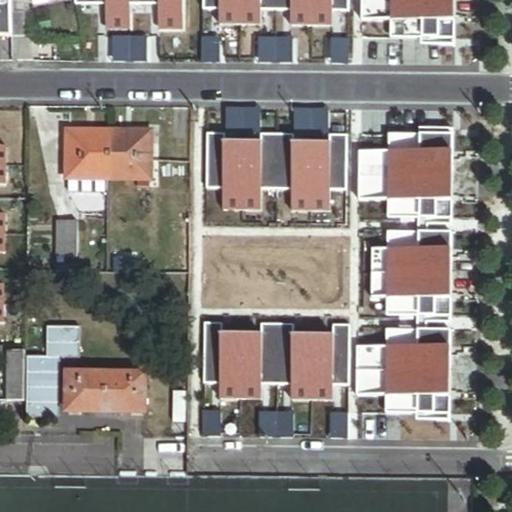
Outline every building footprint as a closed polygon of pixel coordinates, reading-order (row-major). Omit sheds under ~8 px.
[(184,0),(73,0),(75,6),(109,6),(109,30),(131,31),(131,6),(160,7),(160,31),(184,32),(184,0)] [(205,0),(206,11),(221,12),(221,26),(242,27),(242,0),(205,0)] [(242,0),(242,27),(262,27),(262,13),(277,13),(277,0),(242,0)] [(277,0),(277,13),(292,13),(292,28),(313,28),(313,0),(277,0)] [(313,0),(313,28),(334,28),(334,14),(350,14),(350,0),(313,0)] [(366,0),(366,25),(408,25),(408,42),(459,42),(458,0),(366,0)] [(0,38),(11,39),(12,14),(11,4),(0,4),(0,38)] [(24,14),(12,14),(13,39),(24,39),(24,14)] [(408,149),(366,149),(366,197),(408,197),(408,218),(421,219),(421,215),(458,215),(459,132),(409,131),(408,149)] [(109,181),(109,134),(68,133),(67,180),(109,181)] [(150,134),(109,134),(109,181),(150,181),(150,134)] [(226,136),(208,136),(208,191),(224,191),(225,212),(245,212),(245,150),(226,150),(226,136)] [(262,150),(245,150),(245,212),(263,212),(263,191),(280,191),(280,136),(262,137),(262,150)] [(294,137),(280,136),(280,191),(294,191),(293,212),(315,212),(314,150),(295,150),(294,137)] [(331,150),(314,150),(315,212),(332,212),(332,192),(348,191),(349,136),(331,136),(331,150)] [(78,224),(58,224),(57,258),(77,259),(78,224)] [(408,245),(380,245),(380,297),(408,297),(408,318),(421,318),(421,314),(458,314),(459,228),(408,228),(408,245)] [(135,275),(149,275),(150,263),(135,263),(135,275)] [(222,326),(205,326),(205,386),(221,387),(220,402),(241,402),(243,342),(222,341),(222,326)] [(408,343),(366,343),(366,395),(408,395),(408,412),(458,413),(458,329),(421,329),(421,326),(408,326),(408,343)] [(262,342),(243,342),(241,402),(262,402),(262,387),(277,387),(278,327),(262,327),(262,342)] [(294,327),(278,327),(277,387),(292,387),(292,403),(312,403),(313,343),(294,342),(294,327)] [(333,342),(313,343),(312,403),(333,403),(334,388),(350,388),(351,327),(334,327),(333,342)] [(8,402),(25,403),(25,352),(9,352),(8,402)] [(105,414),(106,377),(68,376),(67,413),(105,414)] [(145,377),(106,377),(105,414),(144,415),(145,377)]
